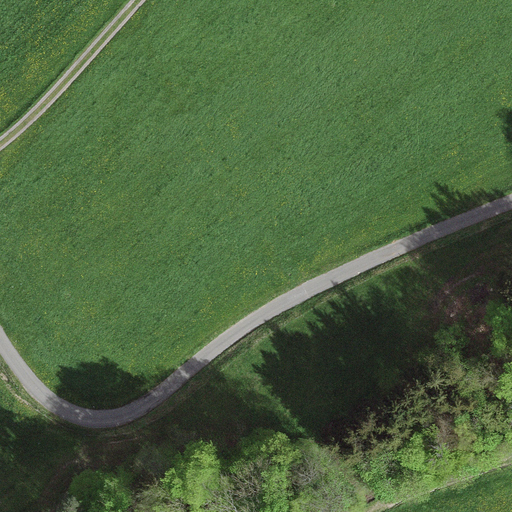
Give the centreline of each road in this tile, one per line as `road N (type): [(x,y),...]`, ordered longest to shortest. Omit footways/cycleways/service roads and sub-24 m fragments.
road 1 (unclassified): [(0,345),(27,383),(60,409),(107,416),(152,395),(276,304),(511,201)]
road 2 (track): [(0,143),(140,0)]
